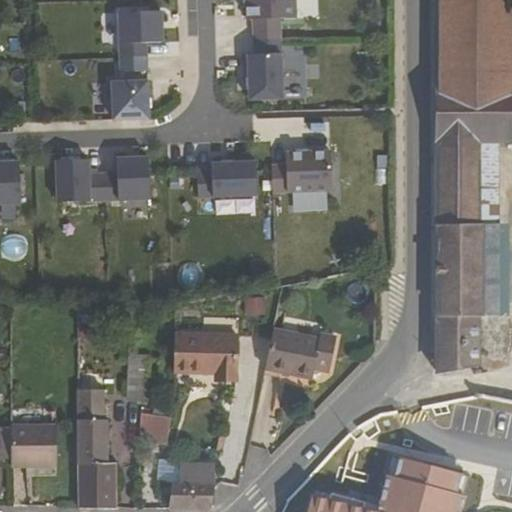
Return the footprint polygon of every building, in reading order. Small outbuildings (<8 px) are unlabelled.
[(281,33),(282,33),(282,18),(296,18),(295,0),(250,0),(251,4),(247,4),(248,20),(256,20),(256,34),(281,33)] [(511,0),(438,0),(438,96),(511,95),(511,0)] [(118,13),(120,59),(146,57),(146,43),(163,42),(161,12),(118,13)] [(283,39),(256,40),(257,54),(248,54),(249,92),(284,90),(283,39)] [(120,59),(121,71),(147,71),(146,57),(120,59)] [(121,71),(121,82),(147,82),(147,71),(121,71)] [(121,82),(104,83),(105,114),(149,112),(147,82),(121,82)] [(501,138),(511,138),(511,95),(438,96),(438,138),(480,138),(501,138)] [(480,225),(480,138),(438,138),(438,372),(480,371),(480,318),(483,318),(483,225),(480,225)] [(501,138),(480,138),(480,225),(483,225),(501,225),(501,138)] [(287,169),(272,169),(273,196),(333,193),(332,154),(286,156),(287,169)] [(118,174),(104,175),(105,202),(150,200),(149,157),(118,158),(118,174)] [(105,202),(104,175),(90,175),(89,159),(57,160),(59,204),(105,202)] [(248,161),(210,162),(210,172),(197,172),(198,198),(249,196),(248,161)] [(0,205),(22,205),(20,162),(0,162),(0,205)] [(483,318),(510,318),(510,225),(501,225),(483,225),(483,318)] [(182,283),(200,281),(199,266),(181,268),(182,283)] [(242,297),(243,316),(264,315),(263,296),(242,297)] [(271,331),(264,370),(311,379),(313,369),(327,372),(334,337),(318,334),(317,339),(271,331)] [(175,351),(174,388),(214,390),(214,396),(235,396),(237,354),(175,351)] [(128,361),(127,400),(145,401),(146,361),(128,361)] [(80,464),(108,462),(109,421),(105,421),(104,391),(80,391),(80,464)] [(59,465),(58,426),(13,426),(14,466),(59,465)] [(140,431),(138,459),(167,461),(169,433),(140,431)] [(306,488),(300,511),(461,511),(466,496),(455,493),(461,473),(404,458),(399,478),(390,475),(381,508),(306,488)] [(81,508),(118,509),(116,462),(108,462),(80,464),(81,508)] [(171,509),(212,509),(212,481),(211,463),(177,464),(177,482),(171,481),(171,509)]
